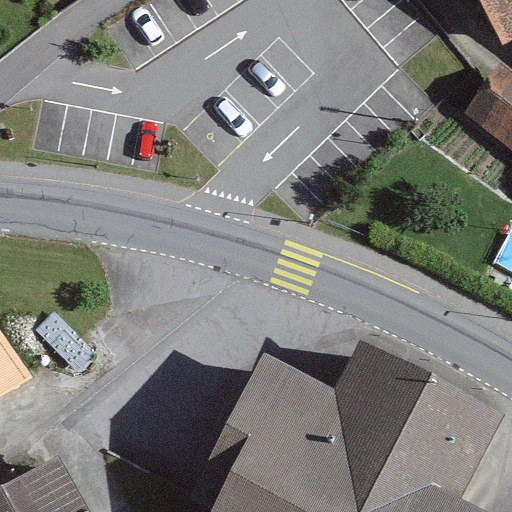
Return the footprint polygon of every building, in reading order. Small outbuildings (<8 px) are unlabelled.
[(511,0),(485,0),(511,53),(511,52),(511,0)] [(511,79),(470,116),(511,145),(511,79)] [(0,358),(0,397),(18,386),(0,358)] [(353,407),(274,368),(203,511),(483,511),(482,511),(511,450),(511,423),(377,358),(353,407)] [(0,511),(96,511),(71,463),(0,499),(0,511)]
